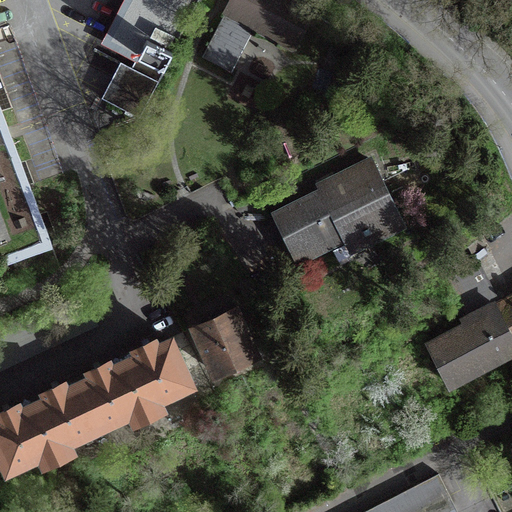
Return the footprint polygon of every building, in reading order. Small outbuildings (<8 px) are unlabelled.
[(198,0),(167,0),(146,41),(145,41),(136,57),(162,70),(198,0)] [(311,12),(287,0),(232,0),(225,13),(227,14),(203,59),(218,67),(242,22),(292,48),(311,12)] [(400,53),(423,74),(430,67),(407,46),(400,53)] [(401,227),(368,160),(318,185),(321,191),(273,214),(297,264),(344,241),(349,252),(401,227)] [(474,264),(445,279),(459,306),(488,291),(474,264)] [(80,296),(0,333),(0,366),(66,336),(67,339),(94,326),(80,296)] [(511,340),(511,298),(495,307),(511,340)] [(503,356),(502,355),(511,349),(511,340),(495,307),(461,325),(463,329),(427,348),(447,386),(503,356)] [(252,351),(253,350),(235,311),(192,331),(212,374),(235,364),(236,366),(255,358),(252,351)] [(133,352),(136,357),(110,368),(108,364),(100,367),(88,373),(90,378),(65,390),(62,385),(53,389),(42,394),(44,399),(19,411),(17,406),(9,409),(0,413),(0,458),(6,470),(39,455),(43,463),(69,450),(66,442),(129,412),(133,421),(160,408),(156,400),(189,385),(169,341),(157,347),(154,342),(145,346),(133,352)] [(498,511),(470,458),(365,511),(498,511)]
